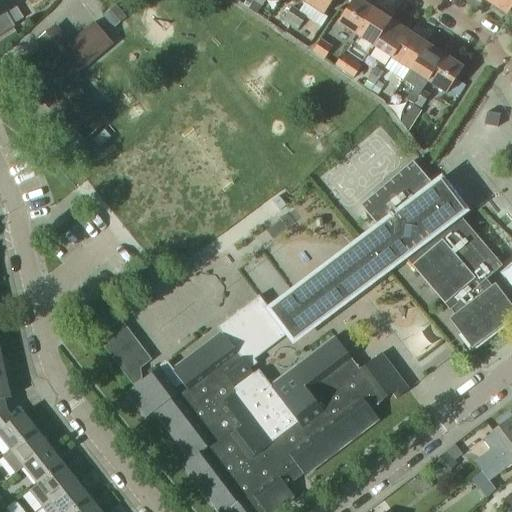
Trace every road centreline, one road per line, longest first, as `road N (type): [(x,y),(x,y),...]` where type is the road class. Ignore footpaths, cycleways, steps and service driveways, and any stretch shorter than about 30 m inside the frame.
road 1 (residential): [(162,511),(51,371),(0,175)]
road 2 (residential): [(325,511),(511,375)]
